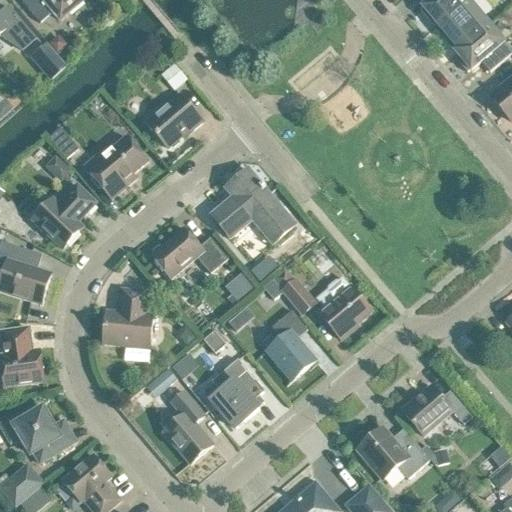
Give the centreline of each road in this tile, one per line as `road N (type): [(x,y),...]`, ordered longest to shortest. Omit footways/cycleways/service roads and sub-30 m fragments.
road 1 (residential): [(180,511),(96,418),(77,378),(73,331),(105,257),(250,132)]
road 2 (residential): [(216,511),(217,494),(398,336),(439,329),(511,263)]
road 3 (residential): [(511,177),(359,0)]
